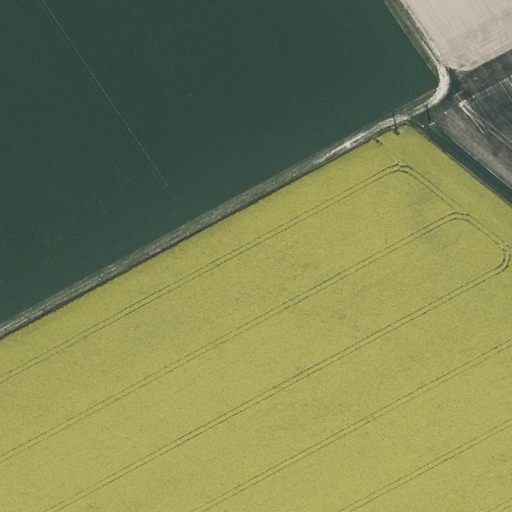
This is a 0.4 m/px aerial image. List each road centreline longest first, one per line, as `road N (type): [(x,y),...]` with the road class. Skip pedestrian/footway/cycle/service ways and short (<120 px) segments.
road 1 (track): [(408,113),(0,331)]
road 2 (track): [(396,0),(445,77),(438,95),(408,113)]
road 3 (track): [(408,113),(511,197)]
